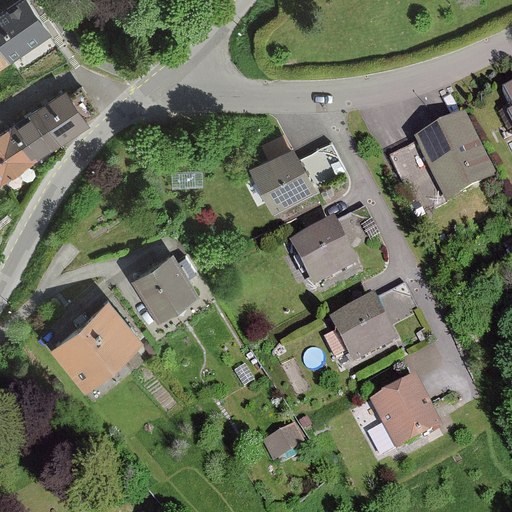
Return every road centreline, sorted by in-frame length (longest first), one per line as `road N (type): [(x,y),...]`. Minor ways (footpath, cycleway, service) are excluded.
road 1 (residential): [(175,82),(323,95),(456,69),(511,42)]
road 2 (residential): [(175,82),(137,103),(73,163),(0,287)]
